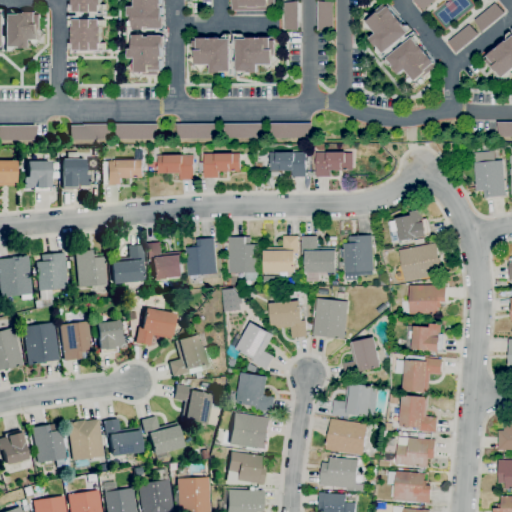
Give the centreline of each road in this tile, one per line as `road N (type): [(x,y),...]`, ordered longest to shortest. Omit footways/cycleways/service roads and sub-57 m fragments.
road 1 (residential): [(446,193),(418,172),(399,190),(358,205),(0,226)]
road 2 (residential): [(446,193),(470,240),(479,296),(462,511)]
road 3 (residential): [(135,381),(0,403)]
road 4 (residential): [(308,376),(290,511)]
